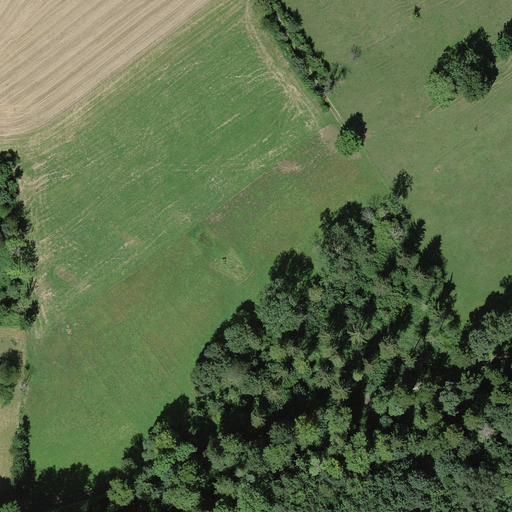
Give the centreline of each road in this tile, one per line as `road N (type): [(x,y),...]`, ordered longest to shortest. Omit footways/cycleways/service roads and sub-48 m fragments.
road 1 (track): [(511,355),(18,511)]
road 2 (track): [(267,0),(347,126)]
